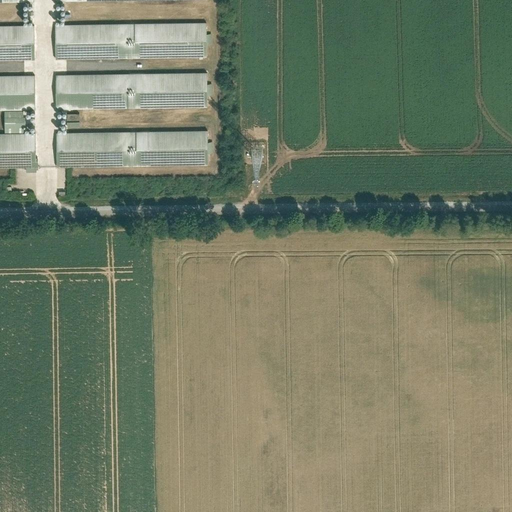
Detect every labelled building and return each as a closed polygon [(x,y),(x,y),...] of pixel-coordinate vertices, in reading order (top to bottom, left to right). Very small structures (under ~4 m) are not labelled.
[(211,56),(210,21),(59,24),(59,56),(105,56),(105,48),(115,48),(115,41),(188,40),(188,56),(211,56)] [(37,57),(37,23),(0,23),(0,41),(20,41),(20,57),(37,57)] [(39,90),(39,72),(0,73),(0,90),(11,91),(11,97),(14,102),(14,105),(19,104),(18,98),(29,97),(28,89),(32,95),(32,90),(39,90)] [(210,105),(210,72),(60,72),(60,106),(126,106),(126,91),(172,91),(172,93),(176,93),(176,100),(165,100),(165,105),(210,105)] [(8,109),(9,131),(28,131),(28,109),(8,109)] [(211,160),(211,130),(61,131),(61,165),(122,164),(122,153),(128,153),(128,148),(174,148),(174,160),(211,160)] [(41,169),(40,131),(0,131),(0,165),(29,165),(29,170),(41,169)]
